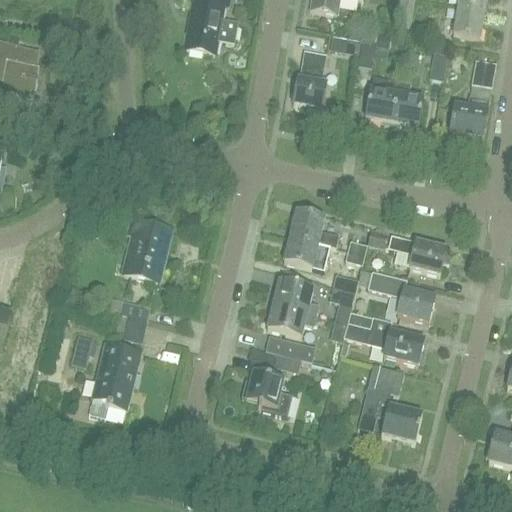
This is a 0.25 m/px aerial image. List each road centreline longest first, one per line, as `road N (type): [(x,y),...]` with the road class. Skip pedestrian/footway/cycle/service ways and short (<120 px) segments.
road 1 (residential): [(438,493),(204,438),(208,371),(251,168)]
road 2 (residential): [(438,493),(506,213)]
road 3 (residential): [(490,210),(251,168)]
road 4 (residential): [(251,168),(283,0)]
road 5 (residential): [(0,236),(65,217),(114,167),(124,145)]
road 6 (residential): [(124,145),(124,0)]
road 7 (residential): [(490,210),(511,75)]
road 8 (residential): [(251,168),(124,145)]
